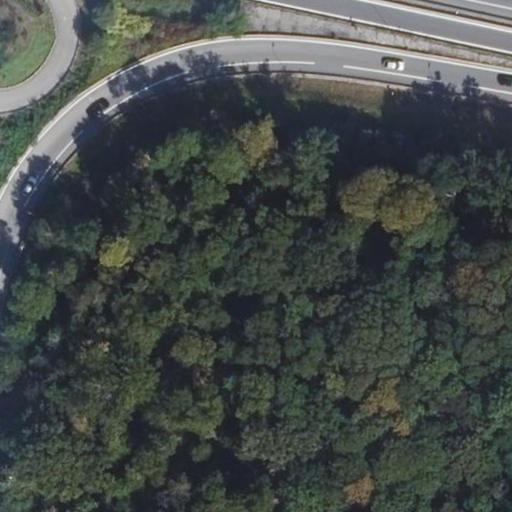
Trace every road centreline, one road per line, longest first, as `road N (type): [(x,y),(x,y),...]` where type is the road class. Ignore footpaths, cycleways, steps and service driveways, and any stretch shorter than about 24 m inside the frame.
road 1 (motorway): [(0,245),(13,207),(63,140),(133,82),(221,54),(327,56),(511,87)]
road 2 (residential): [(511,475),(274,502),(255,511)]
road 3 (motorway): [(305,0),(511,43)]
